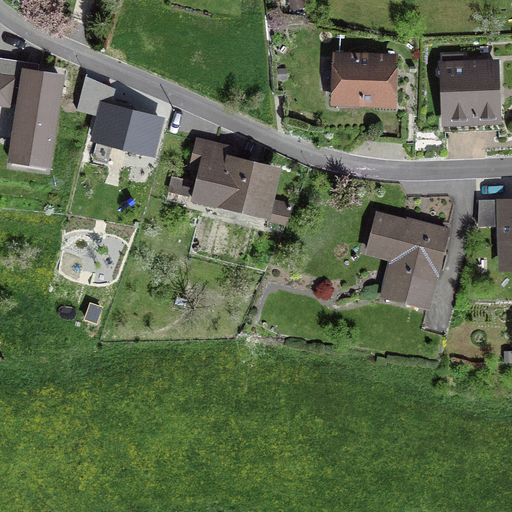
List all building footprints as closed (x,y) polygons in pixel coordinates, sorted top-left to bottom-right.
[(359,95),(359,100),(391,101),(393,59),(371,58),(364,54),(358,59),(337,58),(336,95),(359,95)] [(444,67),(442,67),(444,118),(498,116),(496,64),(462,66),(461,55),(443,56),(444,67)] [(0,101),(21,105),(12,164),(45,169),(60,77),(28,72),(29,62),(0,57),(0,101)] [(95,90),(80,87),(75,110),(90,113),(95,90)] [(105,104),(96,140),(150,153),(159,118),(105,104)] [(200,167),(194,194),(263,211),(273,170),(232,160),(235,149),(196,140),(190,164),(200,167)] [(292,204),(273,200),(268,219),(284,223),(292,204)] [(511,241),(511,201),(501,202),(502,242),(511,241)] [(395,298),(428,306),(447,231),(432,227),(432,225),(408,219),(406,224),(377,216),(368,248),(414,260),(413,266),(402,269),(395,298)]
